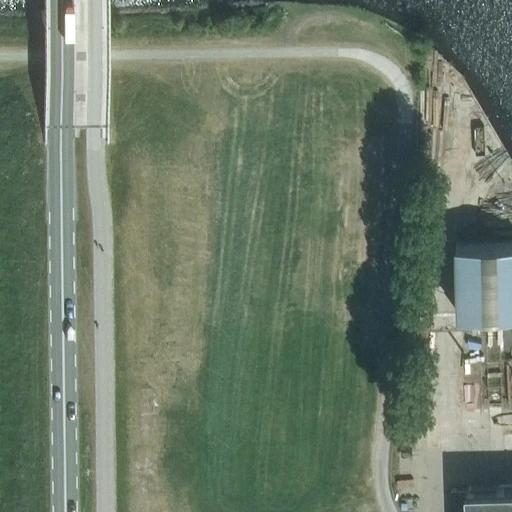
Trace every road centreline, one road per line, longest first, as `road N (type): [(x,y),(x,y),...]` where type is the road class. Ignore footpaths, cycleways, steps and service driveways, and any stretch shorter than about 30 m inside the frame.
road 1 (tertiary): [(66,511),(60,0)]
road 2 (unclassified): [(393,274),(380,476),(386,511)]
